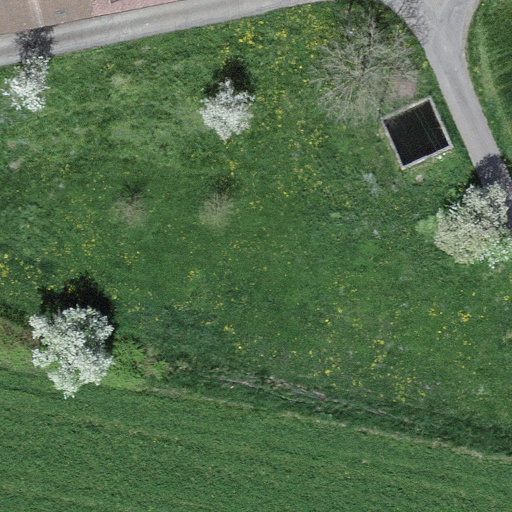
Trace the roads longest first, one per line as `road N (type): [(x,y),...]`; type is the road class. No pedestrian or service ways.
road 1 (unclassified): [(254,0),(0,50)]
road 2 (unclassified): [(511,215),(424,0)]
